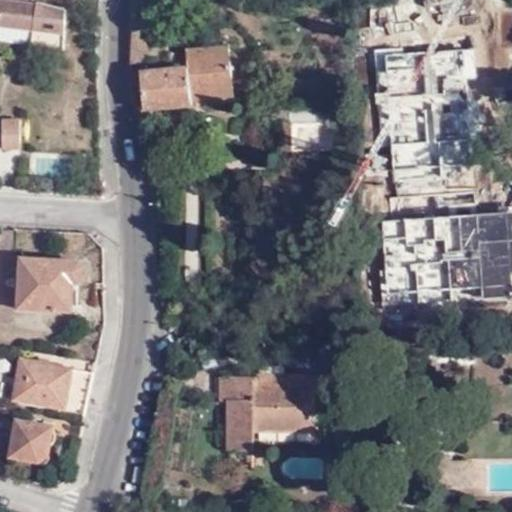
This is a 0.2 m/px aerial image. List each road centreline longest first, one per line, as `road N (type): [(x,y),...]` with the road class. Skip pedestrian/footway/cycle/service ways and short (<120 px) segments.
road 1 (residential): [(131,220),(134,319),(98,511)]
road 2 (residential): [(121,0),(131,220)]
road 3 (residential): [(0,210),(131,220)]
